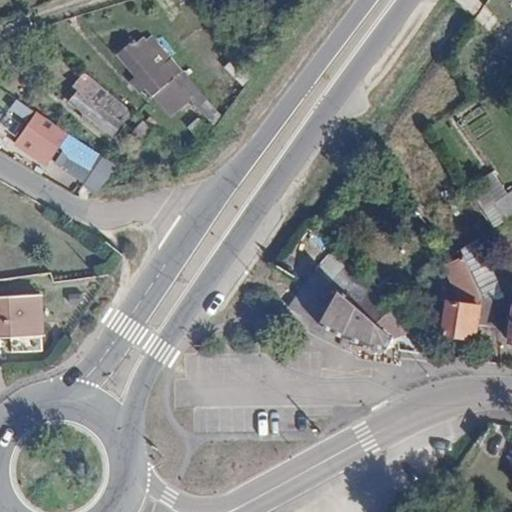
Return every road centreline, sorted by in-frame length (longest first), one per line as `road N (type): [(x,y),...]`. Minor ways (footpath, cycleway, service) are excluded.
road 1 (secondary): [(126,442),(141,379),(174,319),(397,0)]
road 2 (secondary): [(379,0),(188,225)]
road 3 (tertiary): [(254,500),(428,405),(453,395),(511,392)]
road 4 (secondary): [(188,225),(117,341),(83,379),(51,396)]
road 5 (residential): [(0,170),(67,206),(161,210),(188,225)]
road 6 (tertiary): [(254,500),(200,508),(131,468)]
